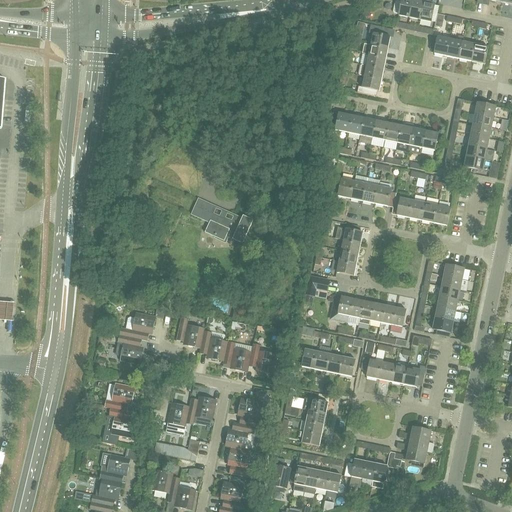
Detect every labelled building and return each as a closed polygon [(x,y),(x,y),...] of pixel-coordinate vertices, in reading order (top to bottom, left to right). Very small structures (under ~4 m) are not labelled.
[(410,18),(413,0),(401,0),(399,16),(410,18)] [(424,2),(413,0),(410,18),(420,20),(424,2)] [(435,4),(424,2),(420,20),(432,22),(435,4)] [(371,9),(361,8),(360,16),(370,17),(371,9)] [(371,45),(389,49),(391,38),(373,34),(371,45)] [(458,41),(451,40),(447,57),(459,60),(463,42),(464,37),(459,36),(458,41)] [(438,37),(435,51),(434,55),(447,57),(451,40),(438,37)] [(463,42),(459,60),(472,62),(475,45),(463,42)] [(371,45),(369,56),(386,59),(389,49),(371,45)] [(488,47),(475,45),(472,62),(485,65),(488,47)] [(384,70),(386,59),(369,56),(367,66),(384,70)] [(360,76),(364,77),(382,81),(384,70),(367,66),(362,65),(360,76)] [(380,92),(382,81),(364,77),(362,88),(380,92)] [(496,107),(478,103),(476,114),(493,118),(496,107)] [(348,134),(352,116),(339,113),(335,131),(348,134)] [(499,119),(493,118),(476,114),(473,125),(491,129),(497,130),(499,119)] [(364,118),(352,116),(348,134),(361,136),(364,118)] [(361,136),(373,139),(376,121),(364,118),(361,136)] [(376,121),(373,139),(385,141),(389,124),(376,121)] [(385,141),(398,144),(401,126),(389,124),(385,141)] [(489,139),(491,129),(473,125),(471,136),(489,139)] [(414,129),(401,126),(398,144),(410,146),(414,129)] [(410,146),(422,149),(426,131),(414,129),(410,146)] [(439,134),(426,131),(422,149),(435,151),(439,134)] [(487,150),(489,139),(471,136),(469,146),(487,150)] [(487,150),(469,146),(467,157),(485,161),(487,150)] [(482,172),(485,161),(467,157),(464,168),(482,172)] [(338,197),(351,199),(354,182),(342,179),(338,197)] [(367,184),(354,182),(351,199),(363,202),(367,184)] [(379,187),(367,184),(363,202),(376,205),(379,187)] [(379,187),(376,205),(388,207),(392,190),(379,187)] [(310,196),(298,193),(296,201),(309,204),(310,196)] [(397,216),(410,219),(413,201),(400,199),(397,216)] [(240,225),(214,214),(210,212),(212,207),(198,200),(191,215),(210,223),(205,233),(225,241),(228,235),(244,242),(254,220),(244,216),(240,225)] [(426,204),(413,201),(410,219),(422,221),(426,204)] [(422,221),(434,224),(438,206),(426,204),(422,221)] [(447,227),(451,209),(438,206),(434,224),(447,227)] [(361,244),(363,233),(346,229),(343,241),(361,244)] [(359,255),(361,244),(343,241),(341,251),(359,255)] [(357,265),(359,255),(341,251),(339,262),(357,265)] [(354,277),(357,265),(339,262),(337,273),(354,277)] [(447,265),(445,277),(462,280),(465,269),(447,265)] [(460,291),(462,280),(445,277),(443,287),(460,291)] [(327,291),(329,282),(310,278),(306,295),(314,297),(316,289),(327,291)] [(443,287),(440,298),(458,301),(460,291),(443,287)] [(353,299),(342,297),(340,306),(334,304),(331,319),(348,323),(349,317),(353,299)] [(15,300),(0,298),(0,317),(13,318),(15,300)] [(440,298),(438,308),(456,312),(458,301),(440,298)] [(364,301),(353,299),(349,317),(360,319),(364,301)] [(236,300),(232,319),(241,321),(245,302),(236,300)] [(374,304),(364,301),(360,319),(359,324),(370,326),(370,321),(374,304)] [(374,304),(370,321),(381,323),(385,306),(374,304)] [(395,308),(385,306),(381,323),(392,326),(395,308)] [(166,308),(158,307),(155,318),(164,319),(166,308)] [(406,310),(395,308),(392,326),(403,328),(406,310)] [(438,308),(436,319),(454,322),(456,312),(438,308)] [(122,329),(120,336),(126,337),(142,341),(148,342),(149,335),(153,336),(154,330),(156,318),(137,314),(136,319),(130,318),(128,319),(126,330),(122,329)] [(189,347),(201,349),(205,332),(205,330),(187,326),(188,320),(181,319),(177,340),(184,342),(183,346),(189,347)] [(451,334),(454,322),(436,319),(434,330),(451,334)] [(200,354),(207,355),(206,359),(211,360),(224,362),(228,343),(210,339),(211,334),(205,332),(201,349),(200,354)] [(120,336),(119,343),(125,344),(121,362),(140,366),(143,354),(144,348),(141,347),(142,341),(126,337),(120,336)] [(228,343),(224,362),(223,364),(230,366),(230,370),(235,370),(248,373),(249,367),(252,354),(234,350),(235,344),(228,343)] [(254,345),(252,354),(249,367),(256,368),(255,371),(260,372),(273,375),(277,355),(259,352),(261,346),(254,345)] [(315,370),(318,352),(305,350),(302,367),(315,370)] [(331,355),(318,352),(315,370),(327,373),(331,355)] [(343,357),(331,355),(327,373),(339,375),(343,357)] [(343,357),(339,375),(352,378),(356,360),(343,357)] [(370,360),(368,372),(367,378),(380,380),(383,363),(370,360)] [(396,365),(383,363),(380,380),(392,383),(396,365)] [(404,385),(408,368),(396,365),(392,383),(404,385)] [(421,370),(408,368),(404,385),(417,388),(418,386),(422,387),(425,373),(420,372),(421,370)] [(107,401),(106,404),(99,402),(98,407),(105,408),(111,409),(127,412),(129,406),(132,406),(133,401),(136,388),(116,384),(112,402),(107,401)] [(197,413),(196,417),(213,421),(217,401),(205,399),(199,398),(198,401),(192,400),(190,408),(189,412),(197,413)] [(238,417),(241,418),(240,424),(256,428),(262,429),(263,422),(257,421),(261,403),(241,399),(238,417)] [(326,415),(328,404),(311,400),(308,411),(326,415)] [(169,424),(181,426),(186,427),(186,424),(194,426),(196,417),(197,413),(189,412),(190,408),(173,404),(169,424)] [(131,439),(134,427),(135,421),(132,420),(133,414),(127,412),(111,409),(110,416),(116,417),(112,435),(131,439)] [(324,425),(326,415),(308,411),(306,422),(324,425)] [(324,425),(306,422),(304,432),(322,436),(324,425)] [(254,435),(256,428),(240,424),(234,423),(233,430),(229,429),(226,447),(231,448),(231,449),(244,451),(248,433),(254,435)] [(413,428),(411,439),(429,443),(431,432),(413,428)] [(319,447),(322,436),(304,432),(302,443),(319,447)] [(427,453),(429,443),(411,439),(409,450),(427,453)] [(190,440),(188,451),(197,457),(200,442),(190,440)] [(155,454),(157,455),(167,457),(169,446),(159,444),(157,444),(155,454)] [(228,466),(231,467),(229,474),(251,479),(253,472),(247,470),(251,453),(244,451),(231,449),(229,461),(228,466)] [(127,450),(125,459),(131,460),(136,461),(137,461),(138,452),(137,452),(127,450)] [(427,453),(409,450),(406,461),(425,464),(427,453)] [(259,461),(260,461),(266,463),(268,456),(260,455),(259,461)] [(101,479),(103,480),(122,484),(124,477),(127,477),(128,472),(131,460),(125,459),(111,456),(108,474),(102,472),(101,479)] [(291,470),(284,468),(285,460),(272,457),(269,472),(275,473),(273,486),(273,487),(274,487),(273,491),(284,493),(285,489),(287,490),(291,470)] [(351,477),(362,480),(366,462),(355,460),(354,464),(351,477)] [(377,464),(366,462),(362,480),(373,482),(377,464)] [(387,466),(377,464),(373,482),(372,487),(383,489),(384,484),(385,482),(386,481),(387,478),(386,477),(387,468),(388,467),(387,466)] [(304,493),(306,487),(309,469),(298,467),(297,472),(295,484),(293,491),(304,493)] [(196,469),(194,477),(202,479),(204,471),(196,469)] [(320,471),(309,469),(306,487),(304,493),(315,495),(316,489),(320,471)] [(330,474),(320,471),(316,489),(327,491),(330,474)] [(152,491),(170,494),(171,490),(178,492),(179,488),(181,480),(173,478),(174,475),(156,472),(152,491)] [(330,474),(327,491),(338,493),(341,494),(343,493),(345,487),(343,485),(340,485),(341,476),(330,474)] [(405,476),(405,485),(415,485),(415,476),(405,476)] [(119,496),(122,484),(103,480),(101,479),(98,479),(95,497),(93,496),(92,503),(114,508),(115,501),(119,501),(119,496)] [(223,508),(242,511),(243,511),(244,511),(246,505),(240,504),(244,486),(224,483),(222,495),(221,500),(224,501),(223,508)] [(196,491),(179,488),(178,492),(171,490),(170,494),(168,502),(181,505),(180,508),(192,511),(196,491)] [(112,511),(114,508),(92,503),(91,510),(96,511),(112,511)]
